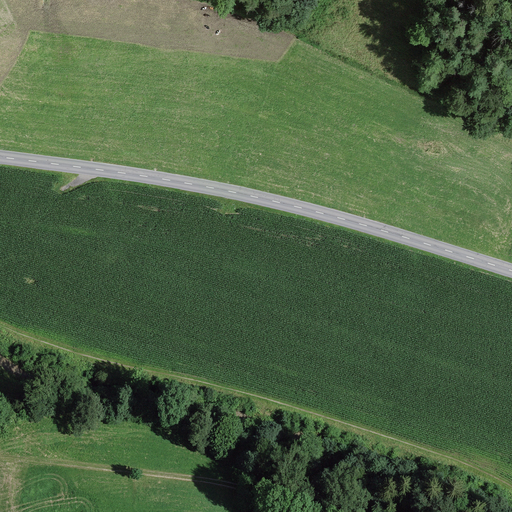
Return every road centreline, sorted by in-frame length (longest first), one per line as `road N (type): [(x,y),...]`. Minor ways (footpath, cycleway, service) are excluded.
road 1 (tertiary): [(0,156),(310,210),(511,272)]
road 2 (track): [(0,458),(242,489),(311,511)]
